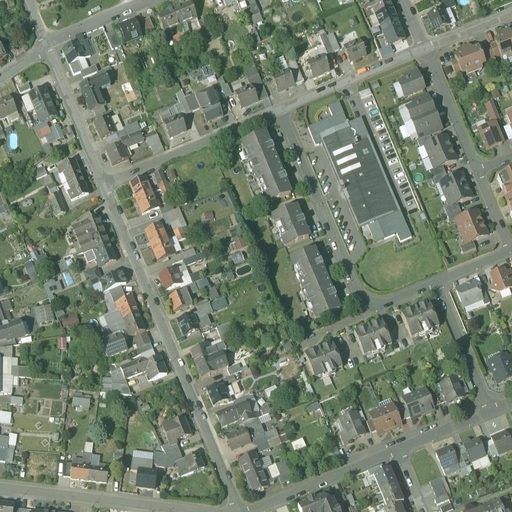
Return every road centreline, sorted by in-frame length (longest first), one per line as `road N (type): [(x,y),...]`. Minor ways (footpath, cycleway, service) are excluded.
road 1 (residential): [(105,184),(240,511)]
road 2 (residential): [(281,115),(371,309)]
road 3 (residential): [(204,511),(0,486)]
road 4 (residential): [(281,115),(105,184)]
road 5 (residential): [(400,448),(253,511)]
road 6 (residential): [(426,55),(281,115)]
road 7 (residential): [(45,45),(105,184)]
road 8 (residential): [(490,410),(438,286)]
road 9 (residential): [(479,175),(426,55)]
